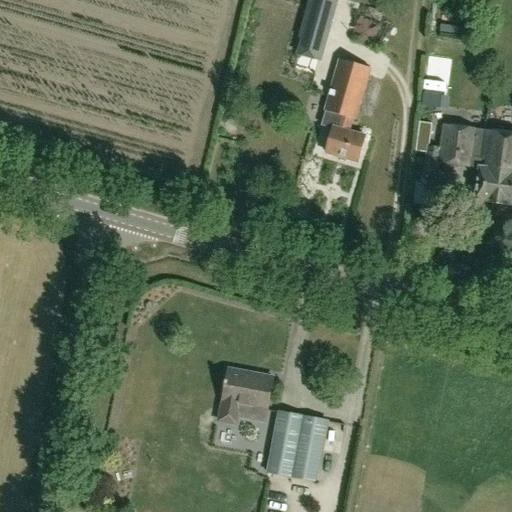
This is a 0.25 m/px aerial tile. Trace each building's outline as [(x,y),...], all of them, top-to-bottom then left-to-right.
[(315,76),(337,0),(311,0),(304,23),(307,24),(293,70),(315,76)] [(353,41),(374,47),(380,25),(359,19),(353,41)] [(366,137),(349,132),(353,120),(356,121),(373,69),(339,59),(323,111),(325,112),(321,124),(334,128),(326,155),(359,164),(366,137)] [(448,107),(453,67),(428,63),(423,104),(448,107)] [(439,174),(440,164),(478,169),(478,170),(475,202),(511,206),(511,135),(482,132),(444,128),(441,150),(427,148),(424,172),(439,174)] [(229,371),(223,405),(220,404),(217,423),(238,427),(239,419),(266,425),(274,379),(229,371)] [(293,478),(304,417),(278,412),(266,473),(293,478)] [(314,482),(326,421),(304,417),(293,478),(314,482)]
